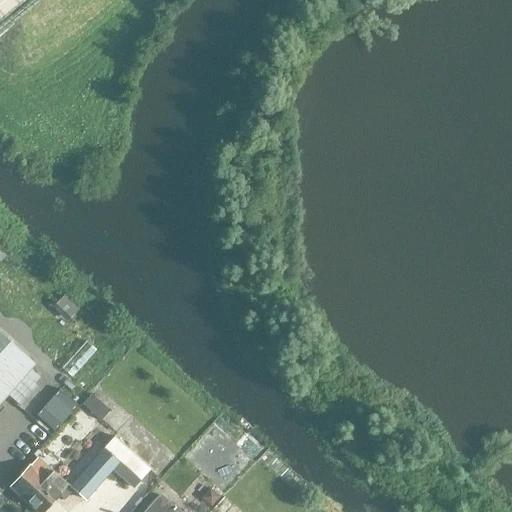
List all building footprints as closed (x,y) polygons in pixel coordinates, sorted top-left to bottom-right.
[(0,402),(33,365),(0,335),(0,402)] [(54,429),(78,403),(62,387),(37,414),(54,429)] [(86,500),(113,469),(134,488),(150,469),(115,437),(71,486),(86,500)] [(66,485),(53,473),(38,459),(31,467),(30,466),(28,469),(10,488),(26,502),(36,511),(44,511),(59,496),(64,500),(71,493),(65,487),(66,485)] [(177,511),(159,496),(144,511),(177,511)]
